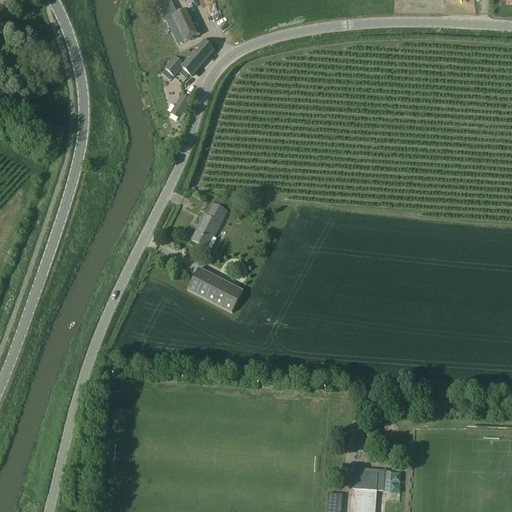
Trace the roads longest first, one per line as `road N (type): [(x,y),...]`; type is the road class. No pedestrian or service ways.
road 1 (tertiary): [(49,511),(91,353),(179,166),(212,68),(257,40),(311,28),(511,25)]
road 2 (tertiary): [(0,386),(82,130),(76,67),(52,0)]
